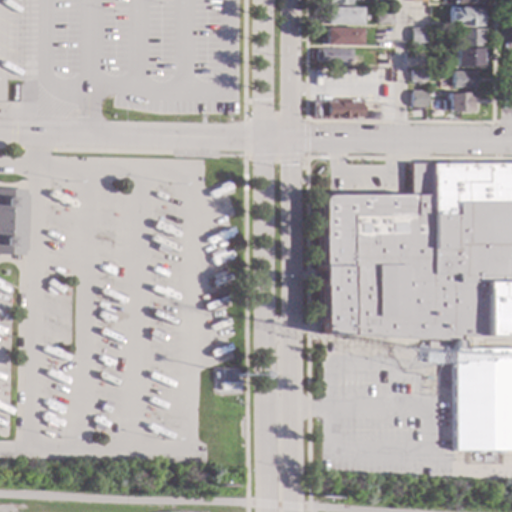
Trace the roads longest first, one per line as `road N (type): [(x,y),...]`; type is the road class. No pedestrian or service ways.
road 1 (secondary): [(263,0),(263,511)]
road 2 (secondary): [(287,511),(284,141)]
road 3 (residential): [(264,141),(0,137)]
road 4 (tertiary): [(511,143),(264,141)]
road 5 (secondary): [(284,141),(286,0)]
road 6 (residential): [(511,0),(511,123)]
